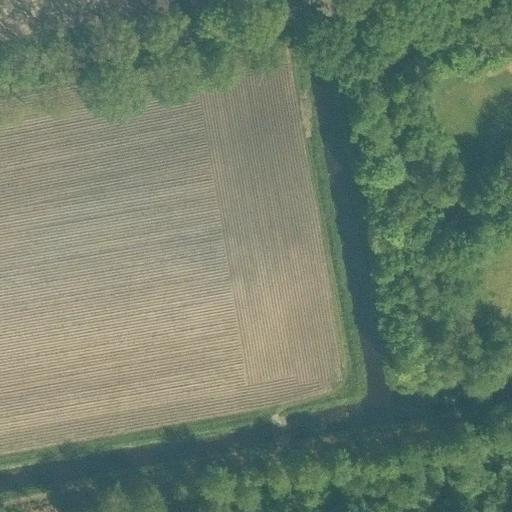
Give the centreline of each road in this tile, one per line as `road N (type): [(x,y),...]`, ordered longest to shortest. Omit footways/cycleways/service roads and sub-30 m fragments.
road 1 (unclassified): [(0,67),(359,0)]
road 2 (track): [(418,0),(395,45),(383,96),(392,148),(499,255)]
